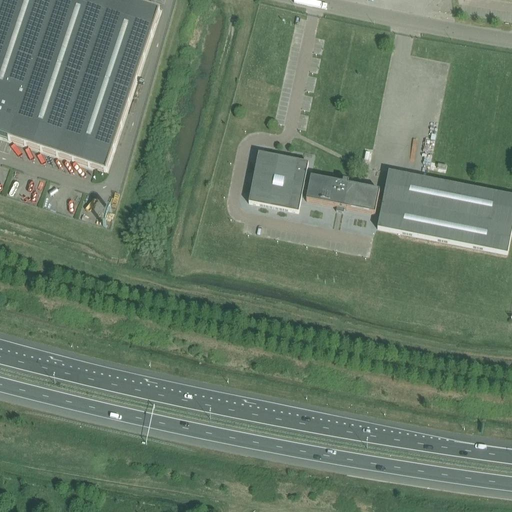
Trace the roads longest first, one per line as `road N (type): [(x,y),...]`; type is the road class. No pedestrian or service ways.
road 1 (motorway): [(0,384),(207,433),(511,483)]
road 2 (motorway): [(511,456),(260,416),(0,357)]
road 3 (unknown): [(0,152),(102,185),(121,180),(174,0)]
road 4 (unclassified): [(308,0),(511,39)]
road 5 (unknown): [(414,22),(394,154)]
